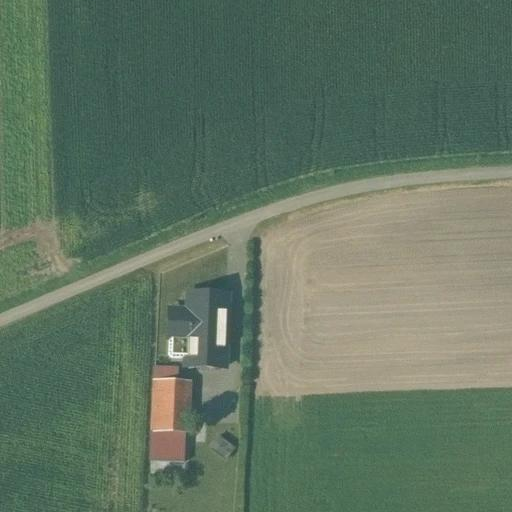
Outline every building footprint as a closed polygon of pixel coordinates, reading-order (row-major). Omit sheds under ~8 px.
[(187,295),(186,312),(186,338),(186,359),(186,367),(222,367),(224,296),(187,295)] [(168,311),(167,337),(186,338),(186,312),(168,311)] [(186,359),(186,338),(167,337),(167,355),(171,359),(186,359)] [(182,463),(185,382),(176,381),(177,368),(153,367),(149,462),(182,463)] [(232,449),(216,437),(208,447),(224,460),(232,449)]
